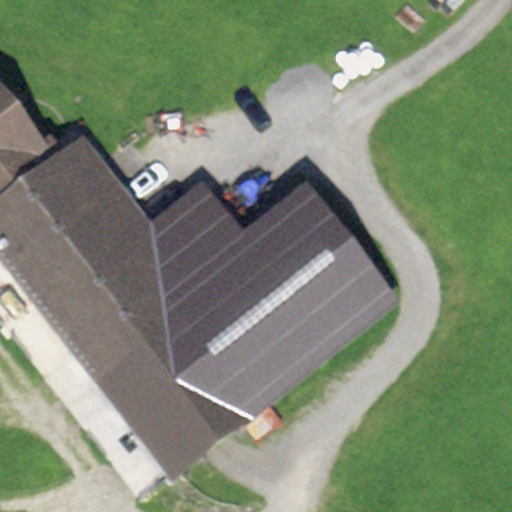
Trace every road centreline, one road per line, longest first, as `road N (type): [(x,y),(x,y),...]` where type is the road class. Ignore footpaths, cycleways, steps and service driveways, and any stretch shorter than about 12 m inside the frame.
road 1 (track): [(316,122),(408,255),(419,322),(335,413),(292,507),(282,511)]
road 2 (track): [(498,0),(473,32),(316,122),(184,153)]
